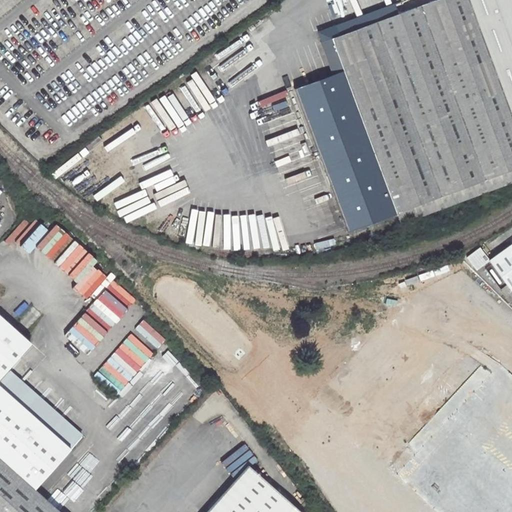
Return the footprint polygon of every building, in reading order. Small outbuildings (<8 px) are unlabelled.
[(511,0),(403,0),(336,25),(339,35),(321,42),(331,67),(341,63),(343,71),(397,212),(401,223),(511,181),(511,0)] [(343,71),(296,88),(349,230),(397,212),(343,71)] [(511,242),(489,259),(511,290),(511,242)] [(476,268),(489,258),(480,246),(467,256),(476,268)] [(0,315),(0,511),(59,511),(35,490),(71,449),(0,386),(0,376),(7,369),(30,342),(0,315)] [(439,511),(511,511),(511,371),(493,354),(389,465),(439,511)] [(7,369),(0,376),(0,386),(71,449),(82,436),(7,369)] [(247,465),(205,511),(218,511),(254,472),(247,465)] [(298,511),(254,472),(218,511),(298,511)]
